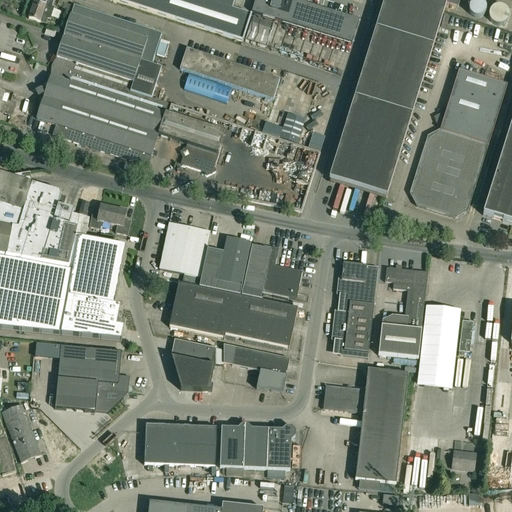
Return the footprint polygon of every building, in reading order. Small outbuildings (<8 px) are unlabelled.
[(52,7),(53,1),(49,0),(34,0),(32,8),(52,14),(54,8),(52,7)] [(64,4),(59,0),(58,5),(63,7),(61,12),(67,14),(70,6),(64,4)] [(108,0),(143,11),(195,28),(243,43),(251,17),(232,11),(235,0),(108,0)] [(255,0),(251,14),(351,45),(359,21),(291,0),(255,0)] [(511,0),(384,0),(329,181),(386,198),(446,4),(458,8),(460,1),(464,2),(464,0),(508,0),(511,1),(511,0)] [(474,0),(467,12),(478,19),(487,6),(478,0),(474,0)] [(62,71),(130,93),(151,100),(161,69),(152,66),(162,35),(73,6),(56,59),(51,67),(62,71)] [(40,23),(42,16),(46,17),(45,19),(50,20),(52,14),(32,8),(28,19),(40,23)] [(160,44),(156,55),(165,58),(168,46),(160,44)] [(273,102),(280,81),(187,50),(180,71),(273,102)] [(10,55),(12,66),(21,64),(19,53),(10,55)] [(51,68),(50,78),(46,91),(41,89),(40,91),(35,93),(38,98),(43,96),(44,96),(36,120),(56,127),(52,137),(148,169),(151,158),(158,137),(166,115),(167,116),(170,106),(151,100),(130,93),(62,71),(51,67),(51,68)] [(410,195),(416,208),(455,220),(468,213),(507,87),(459,71),(440,131),(428,138),(410,195)] [(189,76),(184,91),(212,100),(217,85),(189,76)] [(0,106),(1,107),(14,111),(24,114),(25,110),(16,107),(16,105),(6,102),(6,104),(2,102),(5,95),(0,93),(0,106)] [(0,111),(3,113),(2,114),(12,117),(14,112),(24,115),(24,114),(14,111),(1,107),(0,106),(0,111)] [(158,137),(188,147),(195,125),(167,116),(166,115),(158,137)] [(287,115),(279,139),(296,145),(304,121),(287,115)] [(511,121),(485,208),(483,216),(502,222),(511,225),(511,121)] [(195,125),(188,147),(186,153),(182,155),(184,158),(182,166),(205,174),(207,177),(215,173),(213,169),(225,135),(195,125)] [(68,269),(79,221),(72,218),(73,214),(62,210),(66,199),(61,197),(32,188),(30,175),(8,179),(0,175),(0,256),(41,265),(41,263),(68,269)] [(89,205),(82,203),(79,215),(85,217),(89,205)] [(110,226),(114,210),(101,207),(99,216),(92,214),(89,229),(101,231),(103,225),(110,226)] [(128,237),(131,223),(125,222),(126,213),(114,210),(110,226),(117,228),(115,235),(128,237)] [(88,223),(79,221),(75,239),(85,241),(88,223)] [(169,225),(159,271),(200,280),(210,234),(169,225)] [(0,330),(121,343),(124,330),(116,328),(120,309),(115,308),(119,284),(115,272),(122,269),(126,249),(85,241),(75,239),(68,269),(41,263),(41,265),(0,256),(0,330)] [(224,254),(207,251),(200,289),(240,297),(251,245),(227,240),(224,254)] [(298,294),(302,273),(275,267),(279,251),(269,249),(269,251),(252,248),(242,298),(260,302),(262,294),(288,299),(290,293),(298,294)] [(344,313),(335,312),(331,342),(341,343),(339,357),(368,360),(378,269),(340,264),(336,296),(346,297),(344,313)] [(392,317),(382,322),(378,356),(418,360),(428,275),(386,270),(385,284),(393,285),(393,291),(407,292),(404,318),(392,317)] [(178,284),(169,328),(224,340),(225,337),(289,350),(296,318),(297,310),(260,302),(242,298),(240,297),(200,289),(178,284)] [(459,312),(426,309),(417,388),(450,392),(459,312)] [(473,324),(462,322),(459,353),(459,357),(466,358),(466,354),(470,354),(473,324)] [(58,350),(59,341),(40,339),(39,348),(58,350)] [(181,393),(212,394),(213,388),(211,388),(215,367),(223,367),(223,352),(174,342),(171,359),(181,393)] [(129,378),(119,377),(121,353),(61,347),(57,380),(97,384),(97,392),(128,395),(129,378)] [(268,390),(271,391),(271,393),(282,389),(283,389),(284,382),(286,383),(287,378),(286,378),(290,361),(236,349),(232,367),(260,373),(256,391),(267,393),(268,390)] [(346,389),(325,387),(323,411),(362,416),(355,481),(396,486),(408,376),(367,371),(365,391),(351,390),(351,388),(346,387),(346,389)] [(21,465),(41,457),(22,409),(19,408),(1,415),(21,465)] [(511,414),(508,415),(509,409),(499,408),(497,433),(511,434),(511,414)] [(145,426),(143,466),(214,469),(216,429),(145,426)] [(219,469),(242,470),(244,430),(244,434),(241,434),(238,430),(221,429),(219,469)] [(244,430),(242,470),(266,471),(268,431),(251,431),(248,434),(244,434),(244,430)] [(295,432),(268,431),(266,471),(290,473),(291,442),(295,438),(295,432)] [(498,440),(498,448),(510,449),(510,440),(498,440)] [(444,452),(437,451),(435,473),(441,473),(444,452)] [(454,454),(452,471),(473,473),(475,456),(454,454)] [(471,491),(471,503),(481,504),(481,492),(471,491)]
